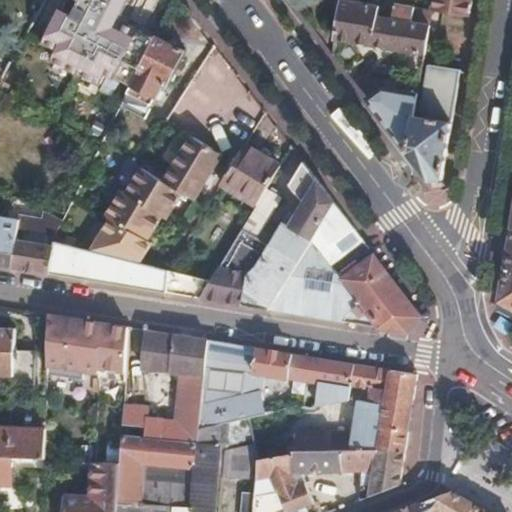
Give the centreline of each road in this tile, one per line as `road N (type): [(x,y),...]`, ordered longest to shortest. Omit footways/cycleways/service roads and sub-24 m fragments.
road 1 (residential): [(0,284),(419,357),(467,356)]
road 2 (secondary): [(234,0),(441,266)]
road 3 (residential): [(507,0),(465,227),(457,253),(441,266)]
road 4 (residential): [(467,356),(437,398),(412,491),(361,511)]
